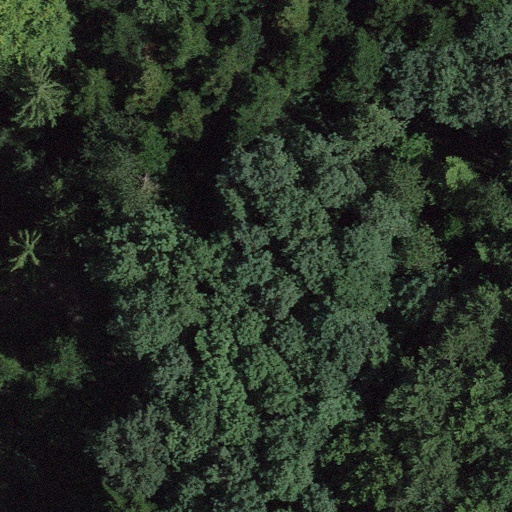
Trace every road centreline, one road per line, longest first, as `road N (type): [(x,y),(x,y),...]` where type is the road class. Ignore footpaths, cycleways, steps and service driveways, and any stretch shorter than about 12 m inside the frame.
road 1 (track): [(511,125),(0,299)]
road 2 (track): [(0,228),(59,278),(115,365),(181,511)]
